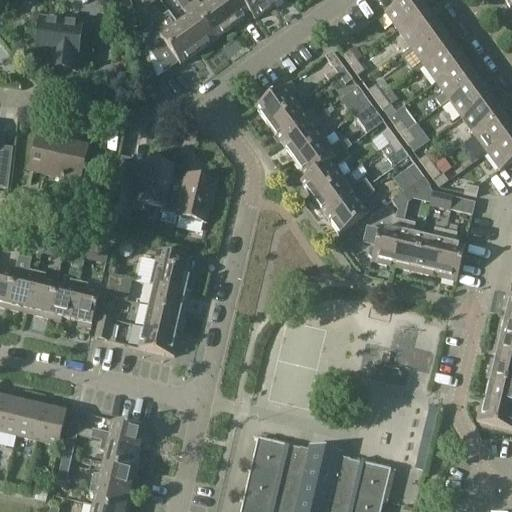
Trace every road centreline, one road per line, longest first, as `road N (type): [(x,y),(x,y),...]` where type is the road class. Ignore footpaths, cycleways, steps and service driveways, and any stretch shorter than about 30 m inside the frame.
road 1 (residential): [(201,405),(254,178),(223,124),(209,122)]
road 2 (residential): [(493,487),(455,415),(493,258)]
road 3 (residential): [(0,98),(209,122)]
road 4 (residential): [(0,356),(201,405)]
road 5 (residential): [(209,122),(215,96),(346,0)]
